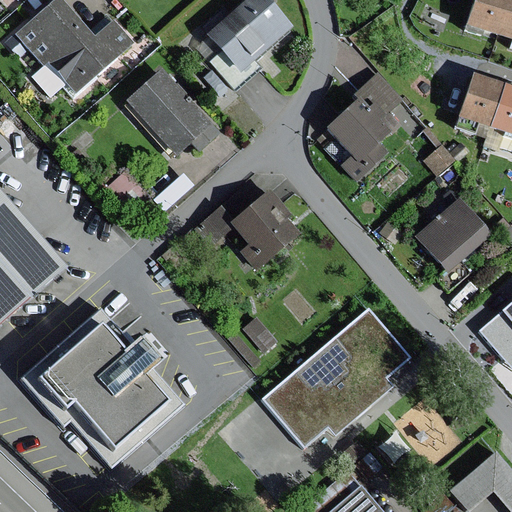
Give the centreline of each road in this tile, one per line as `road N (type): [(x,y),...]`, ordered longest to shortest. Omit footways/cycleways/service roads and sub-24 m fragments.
road 1 (residential): [(511,424),(308,183),(303,138),(340,52),(329,0)]
road 2 (unknown): [(11,160),(97,275),(164,323),(202,384),(201,404),(116,473)]
